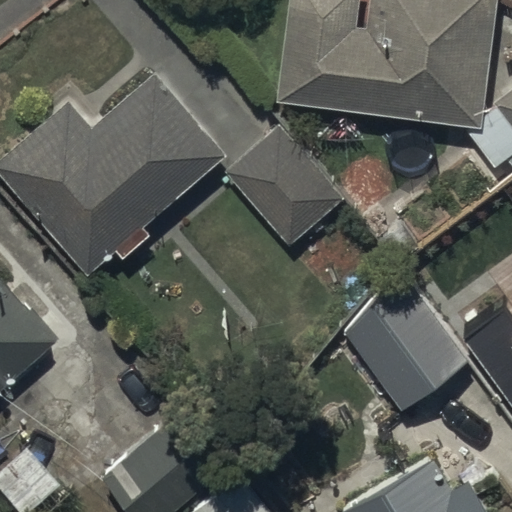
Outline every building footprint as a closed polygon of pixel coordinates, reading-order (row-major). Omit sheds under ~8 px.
[(284,0),(274,81),(477,107),(489,0),(366,0),(365,8),(354,7),(355,0),(284,0)] [(69,78),(0,134),(0,149),(86,254),(114,232),(120,239),(148,216),(140,207),(225,138),(156,54),(92,106),(69,78)] [(479,115),(473,114),(465,120),(495,160),(511,147),(511,77),(495,90),(499,95),(480,108),(479,115)] [(279,111),(227,156),(290,230),(343,185),(279,111)] [(398,250),(332,297),(401,393),(466,346),(398,250)] [(0,360),(44,322),(0,273),(0,360)] [(146,511),(229,445),(181,387),(99,454),(146,511)] [(24,511),(62,478),(16,429),(0,444),(0,493),(4,490),(24,511)] [(434,437),(333,497),(342,511),(493,511),(463,461),(452,467),(434,437)] [(282,511),(238,457),(191,495),(204,511),(282,511)]
